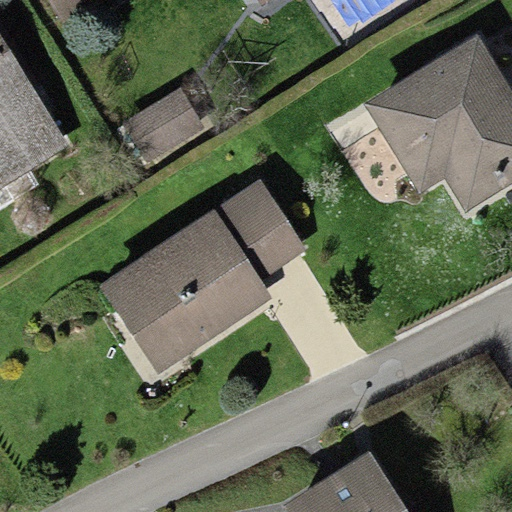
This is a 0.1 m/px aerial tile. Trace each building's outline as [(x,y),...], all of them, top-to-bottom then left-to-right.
[(36,0),(56,27),(94,0),(36,0)] [(243,0),(253,13),(270,0),(243,0)] [(511,191),(511,131),(466,55),(364,116),(416,201),(440,186),(461,222),(511,191)] [(0,192),(55,157),(0,71),(0,192)] [(172,102),(120,136),(144,173),(196,138),(172,102)] [(251,197),(103,299),(158,380),(259,311),(247,295),(295,262),(251,197)] [(378,511),(352,471),(288,511),(378,511)]
